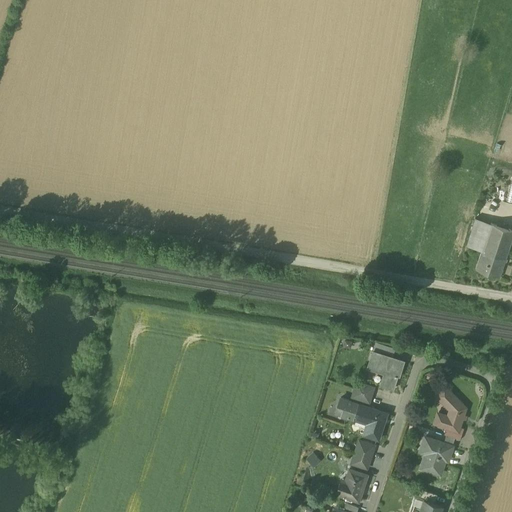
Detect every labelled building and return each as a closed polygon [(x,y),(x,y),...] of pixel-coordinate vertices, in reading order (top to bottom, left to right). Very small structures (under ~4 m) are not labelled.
[(491,222),(477,217),(467,246),(482,251),(491,222)] [(511,241),(511,229),(491,222),(482,251),(506,259),(511,241)] [(463,245),(466,232),(460,230),(457,243),(463,245)] [(506,259),(482,251),(475,269),(500,277),(501,273),(506,259)] [(404,361),(373,351),(368,367),(387,373),(383,384),(381,384),(393,388),(398,374),(399,375),(404,361)] [(374,387),(357,381),(354,389),(357,390),(372,395),(374,387)] [(465,406),(445,386),(437,394),(452,408),(449,417),(438,414),(435,423),(447,427),(458,431),(458,430),(460,424),(466,407),(465,406)] [(372,395),(357,390),(354,397),(369,402),(372,395)] [(358,403),(340,398),(335,413),(353,419),(358,403)] [(387,412),(360,404),(356,416),(368,420),(363,434),(379,439),(384,423),(382,422),(385,412),(387,413),(387,412)] [(458,431),(447,427),(445,435),(460,440),(463,432),(458,430),(458,431)] [(442,443),(426,437),(425,438),(430,440),(429,443),(428,443),(424,453),(427,454),(422,467),(440,473),(447,453),(449,454),(452,446),(442,443)] [(374,445),(359,440),(355,452),(371,457),(374,445)] [(305,458),(313,466),(321,459),(313,451),(305,458)] [(371,457),(355,452),(352,463),(367,468),(371,457)] [(367,475),(350,469),(347,478),(350,479),(347,486),(340,483),(337,493),(358,500),(367,475)] [(437,494),(420,489),(417,498),(423,501),(424,500),(434,503),(437,494)] [(434,503),(424,500),(423,501),(419,511),(440,511),(442,506),(434,503)] [(357,507),(346,503),(344,508),(355,511),(357,507)]
